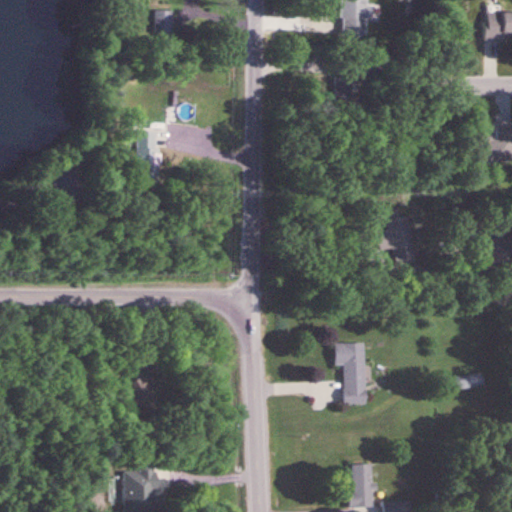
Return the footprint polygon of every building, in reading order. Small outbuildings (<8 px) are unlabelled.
[(366,37),(366,0),(340,0),(340,36),(366,37)] [(154,12),(154,35),(172,35),(172,12),(154,12)] [(484,41),(511,40),(511,13),(484,14),(484,41)] [(471,162),(511,161),(511,152),(511,129),(471,129),(471,162)] [(134,133),(134,186),(159,186),(159,133),(134,133)] [(49,179),(66,208),(84,198),(68,169),(49,179)] [(384,222),(385,232),(376,233),(377,252),(391,250),(393,265),(415,263),(410,219),(384,222)] [(343,405),(365,405),(364,344),(333,345),(334,366),(342,366),(343,405)] [(140,417),(161,403),(142,375),(121,389),(140,417)] [(481,376),(451,376),(451,390),(481,390),(481,376)] [(122,511),(155,511),(155,464),(135,465),(135,473),(122,473),(122,511)] [(371,509),(371,464),(350,464),(350,509),(371,509)]
